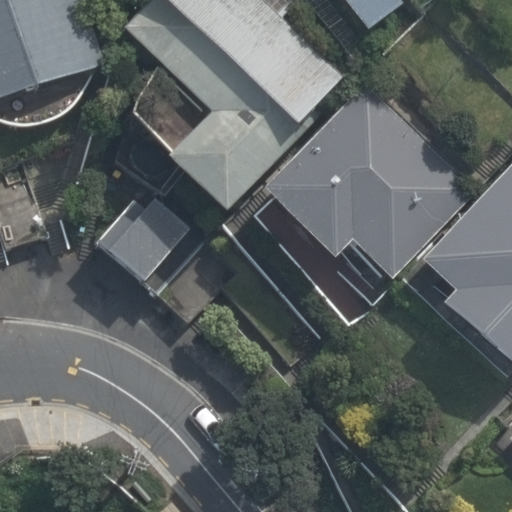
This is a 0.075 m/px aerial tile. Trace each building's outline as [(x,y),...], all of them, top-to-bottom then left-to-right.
[(0,0),(0,115),(24,124),(49,124),(71,112),(107,65),(89,0),(0,0)] [(346,81),(265,0),(159,0),(134,29),(216,115),(169,162),(226,219),(346,81)] [(423,0),(325,0),(371,54),(428,5),(423,0)] [(511,0),(454,0),(444,12),(511,73),(511,0)] [(511,102),(441,30),(392,78),(473,160),(511,121),(511,102)] [(478,196),(362,81),(264,192),(332,263),(347,247),(388,285),(478,196)] [(511,180),(425,264),(455,291),(444,307),(511,372),(511,180)]
